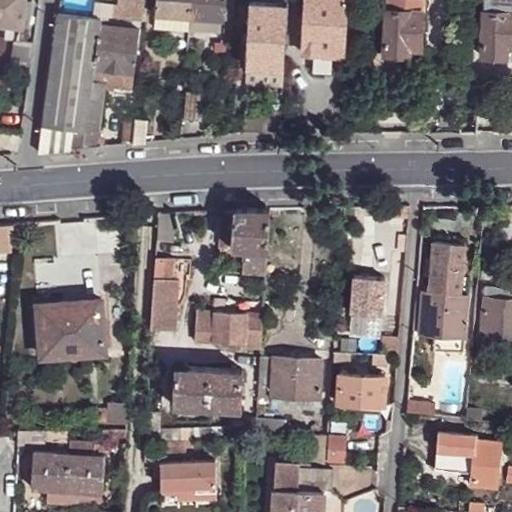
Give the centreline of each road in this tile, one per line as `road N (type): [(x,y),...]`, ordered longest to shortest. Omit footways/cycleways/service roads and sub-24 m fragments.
road 1 (tertiary): [(27,186),(420,167)]
road 2 (residential): [(395,511),(420,167)]
road 3 (residential): [(50,0),(27,186)]
